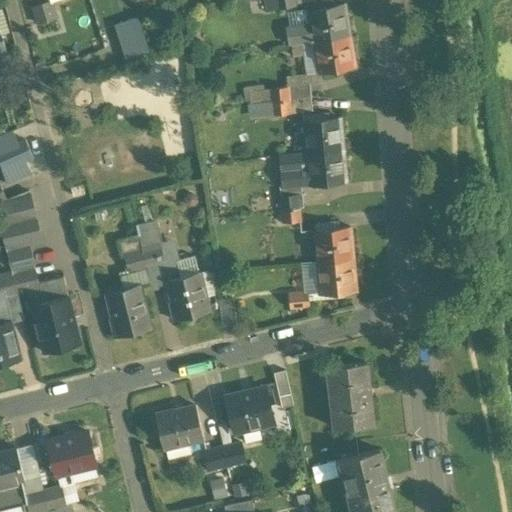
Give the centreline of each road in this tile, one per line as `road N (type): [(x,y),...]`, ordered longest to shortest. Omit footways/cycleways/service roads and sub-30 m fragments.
road 1 (residential): [(15,0),(110,387)]
road 2 (residential): [(412,310),(110,387)]
road 3 (residential): [(384,0),(412,310)]
road 4 (residential): [(412,310),(434,511)]
road 5 (residential): [(145,511),(110,387)]
